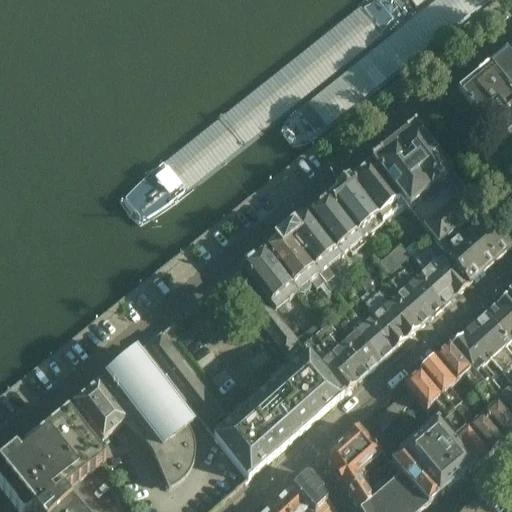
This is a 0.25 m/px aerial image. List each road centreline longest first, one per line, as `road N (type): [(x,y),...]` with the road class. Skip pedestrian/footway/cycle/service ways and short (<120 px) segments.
road 1 (residential): [(0,443),(511,32)]
road 2 (residential): [(308,453),(511,276)]
